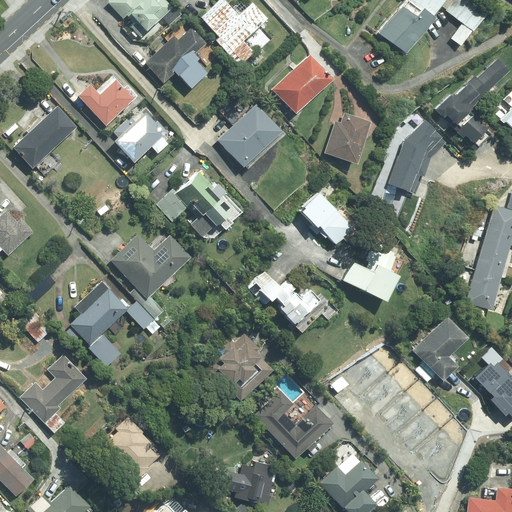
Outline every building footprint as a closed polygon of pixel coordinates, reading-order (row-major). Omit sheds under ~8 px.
[(110,0),(109,1),(140,35),(171,7),(164,0),(110,0)] [(215,39),(240,66),(270,38),(257,24),(265,17),(251,2),(239,14),(225,0),(218,0),(200,17),(217,36),(215,39)] [(399,0),(376,31),(402,51),(439,3),(461,20),(450,34),(460,42),(486,8),(475,0),(399,0)] [(173,35),(145,61),(163,81),(204,42),(192,30),(179,42),(173,35)] [(273,87),(294,109),(330,76),(309,54),(273,87)] [(468,107),(507,69),(496,57),(476,77),(473,75),(454,94),(451,91),(434,108),(462,135),(464,133),(477,146),(491,132),(471,112),(472,111),(468,107)] [(132,97),(115,79),(99,94),(89,83),(78,93),(105,123),(132,97)] [(255,103),(218,138),(242,164),(280,129),(255,103)] [(13,148),(32,168),(78,126),(59,105),(13,148)] [(511,106),(500,119),(511,130),(511,106)] [(154,121),(144,111),(134,120),(129,116),(113,131),(117,135),(114,139),(133,160),(150,144),(157,151),(172,138),(156,119),(154,121)] [(325,152),(357,163),(371,122),(345,113),(342,123),(336,121),(325,152)] [(443,139),(422,118),(400,137),(386,181),(379,205),(395,218),(406,189),(413,191),(425,155),(443,139)] [(241,211),(200,167),(175,190),(172,187),(155,203),(172,221),(186,207),(194,215),(188,220),(203,236),(213,238),(241,211)] [(352,224),(318,192),(300,210),(334,242),(352,224)] [(511,209),(493,204),(465,301),(491,308),(511,234),(511,209)] [(0,213),(0,244),(7,252),(32,230),(20,218),(16,221),(5,209),(0,213)] [(147,298),(189,257),(167,234),(153,248),(138,233),(109,260),(147,298)] [(384,298),(404,257),(373,243),(363,265),(351,259),(342,279),(384,298)] [(276,305),(293,321),(317,297),(308,287),(299,296),(292,289),(293,288),(286,280),(280,286),(263,269),(246,286),(263,303),(271,294),(279,302),(276,305)] [(46,272),(26,290),(37,301),(56,283),(46,272)] [(82,314),(72,323),(107,361),(118,350),(102,332),(126,310),(143,329),(154,319),(136,300),(127,308),(102,281),(75,305),(82,314)] [(48,322),(27,302),(12,318),(33,338),(48,322)] [(411,346),(439,375),(454,362),(444,352),(463,334),(444,315),(411,346)] [(207,367),(239,398),(271,367),(254,350),(257,347),(243,333),(234,342),(228,337),(216,349),(221,353),(207,367)] [(360,397),(370,388),(388,372),(369,352),(350,369),(360,381),(352,388),(360,397)] [(35,383),(20,397),(53,430),(63,421),(54,412),(59,407),(57,404),(85,377),(63,355),(48,369),(56,377),(42,390),(35,383)] [(488,360),(473,374),(490,391),(487,395),(501,410),(504,407),(511,413),(511,411),(511,379),(493,360),(490,362),(488,360)] [(369,406),(377,414),(386,407),(404,390),(388,372),(370,388),(378,398),(369,406)] [(252,414),(294,457),(306,445),(308,447),(329,427),(326,425),(331,421),(314,403),(294,422),(285,412),(294,403),(279,388),(252,414)] [(396,434),(404,426),(422,410),(404,390),(386,407),(395,417),(387,424),(396,434)] [(0,409),(5,405),(0,400),(0,477),(14,493),(32,477),(0,442),(0,409)] [(439,427),(422,410),(404,426),(411,435),(403,441),(413,452),(419,446),(439,427)] [(141,430),(126,415),(113,427),(116,430),(102,443),(134,475),(159,451),(140,431),(141,430)] [(439,427),(419,446),(428,455),(422,461),(430,468),(455,443),(439,427)] [(29,431),(20,440),(28,450),(38,441),(29,431)] [(319,482),(347,511),(362,511),(374,501),(363,489),(376,476),(360,459),(344,474),(336,466),(319,482)] [(234,494),(265,502),(274,465),(254,460),(252,465),(240,463),(238,472),(222,468),(218,486),(235,490),(234,494)] [(69,484),(40,511),(76,511),(87,502),(69,484)] [(511,511),(511,504),(511,486),(496,485),(494,498),(468,496),(466,511),(511,511)] [(187,511),(171,497),(155,511),(187,511)]
